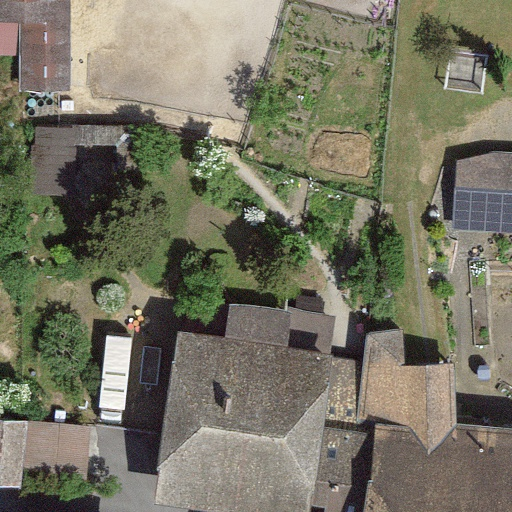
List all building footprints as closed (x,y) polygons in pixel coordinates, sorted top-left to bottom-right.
[(69,0),(0,0),(0,59),(69,61),(69,0)] [(69,121),(21,121),(20,198),(68,199),(69,121)] [(473,230),(511,231),(511,158),(475,157),(473,230)] [(242,511),(325,511),(336,432),(323,430),(333,350),(178,329),(155,501),(242,511)] [(337,411),(336,432),(325,511),(511,511),(511,427),(458,422),(455,361),(351,361),(345,412),(337,411)] [(88,470),(95,418),(42,412),(36,463),(88,470)] [(11,416),(0,415),(0,483),(5,484),(11,416)]
